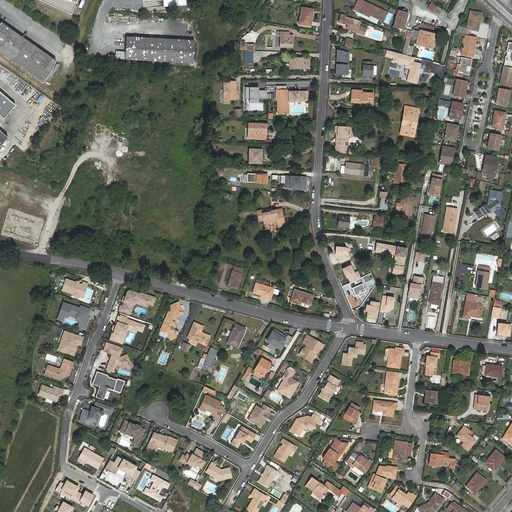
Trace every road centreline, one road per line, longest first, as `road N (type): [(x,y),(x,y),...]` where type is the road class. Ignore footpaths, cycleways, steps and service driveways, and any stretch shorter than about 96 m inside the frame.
road 1 (residential): [(346,327),(314,217),(328,0)]
road 2 (residential): [(106,492),(62,459),(67,417),(120,270)]
road 3 (residential): [(346,327),(120,270)]
road 4 (residential): [(249,467),(278,421),(305,405),(346,327)]
road 5 (residential): [(412,474),(420,475),(426,432),(410,430),(422,337)]
road 6 (residential): [(486,64),(466,142),(478,141),(491,74)]
road 7 (residential): [(120,270),(0,248)]
